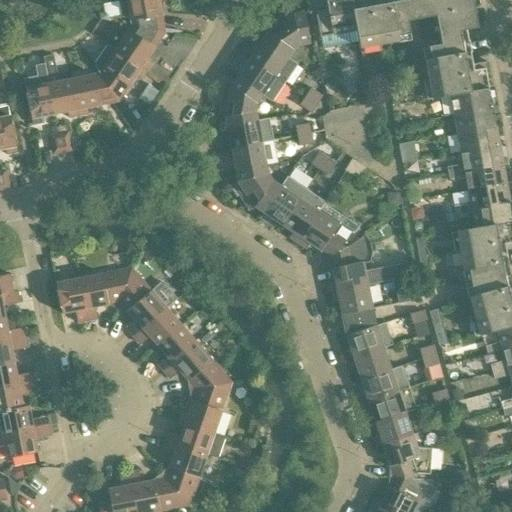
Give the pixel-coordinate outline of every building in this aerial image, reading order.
[(164,1),(163,0),(117,0),(122,18),(130,20),(130,26),(164,34),(159,2),(164,1)] [(358,30),(352,0),(325,0),(327,10),(315,12),(321,49),(358,43),(356,31),(358,30)] [(408,21),(418,19),(414,0),(406,0),(374,6),(373,1),(377,0),(352,0),(358,30),(356,31),(358,43),(359,48),(399,41),(398,36),(410,34),(408,21)] [(414,0),(418,19),(435,16),(439,35),(460,31),(478,28),(472,0),(414,0)] [(267,31),(261,41),(287,58),(292,50),(299,45),(309,43),(304,12),(294,14),(291,9),(264,26),(267,31)] [(146,60),(164,34),(130,26),(129,31),(115,51),(146,72),(151,63),(146,60)] [(467,71),(460,31),(439,35),(441,45),(428,48),(430,59),(425,60),(432,100),(441,98),(451,97),(450,95),(489,88),(485,69),(488,68),(487,62),(471,65),(472,70),(467,71)] [(296,65),(287,58),(261,41),(249,59),(274,76),(284,83),(296,65)] [(146,72),(115,51),(107,45),(92,66),(97,73),(106,85),(118,102),(135,76),(140,80),(146,72)] [(78,116),(71,80),(58,83),(53,56),(43,58),(44,64),(46,74),(48,84),(54,115),(66,113),(68,118),(78,116)] [(284,83),(274,76),(249,59),(236,78),(261,95),(271,102),(284,83)] [(48,84),(46,74),(44,64),(34,66),(36,76),(23,79),(32,125),(42,123),(41,118),(54,115),(48,84)] [(94,75),(71,80),(78,116),(88,114),(87,108),(100,106),(118,102),(106,85),(97,73),(94,75)] [(256,102),(261,95),(236,78),(230,86),(224,84),(217,116),(224,118),(226,126),(256,120),(255,111),(256,102)] [(310,87),(304,96),(316,104),(322,95),(310,87)] [(492,107),(489,88),(450,95),(451,97),(441,98),(444,117),(454,115),(454,114),(492,107)] [(309,113),(316,104),(304,96),(298,105),(309,113)] [(8,106),(0,107),(0,150),(4,149),(5,155),(17,153),(8,106)] [(496,126),(492,107),(454,114),(454,115),(458,133),(496,126)] [(268,118),(256,120),(226,126),(230,148),(261,142),(272,140),(268,118)] [(294,126),(296,135),(310,133),(308,124),(294,126)] [(461,152),(499,145),(496,126),(458,133),(461,152)] [(53,154),(74,150),(71,129),(50,133),(53,154)] [(312,144),(310,133),(296,135),(298,146),(312,144)] [(402,143),(403,160),(417,159),(415,141),(402,143)] [(265,164),(261,142),(230,148),(234,170),(265,164)] [(503,164),(499,145),(461,152),(463,164),(448,167),(449,174),(503,164)] [(317,169),(325,157),(318,152),(310,164),(317,169)] [(335,164),(325,157),(317,169),(327,176),(335,164)] [(263,213),(279,187),(271,181),(267,175),(265,164),(234,170),(237,181),(231,185),(249,211),(254,208),(263,213)] [(506,183),(503,164),(449,174),(451,182),(466,179),(468,190),(506,183)] [(9,169),(0,171),(0,188),(13,186),(9,169)] [(263,213),(260,218),(268,224),(271,219),(282,226),(298,199),(305,189),(286,177),(279,187),(263,213)] [(510,202),(506,183),(468,190),(470,202),(455,205),(456,212),(510,202)] [(298,244),(318,212),(324,204),(325,202),(305,189),(298,199),(282,226),(292,233),(289,238),(298,244)] [(511,221),(511,215),(510,202),(456,212),(457,219),(473,216),(475,229),(511,221)] [(359,227),(324,204),(318,212),(298,244),(306,249),(309,244),(321,251),(326,260),(357,238),(354,236),(359,227)] [(511,221),(475,229),(456,232),(464,271),(469,270),(472,286),(473,291),(473,295),(507,286),(506,282),(504,276),(498,246),(504,245),(505,251),(511,249),(511,221)] [(357,238),(326,260),(332,268),(335,282),(329,283),(331,293),(367,285),(362,263),(369,261),(371,252),(369,242),(364,234),(357,238)] [(424,239),(416,240),(418,251),(426,250),(424,239)] [(426,250),(418,251),(420,262),(428,261),(426,250)] [(428,261),(420,262),(422,273),(430,272),(428,261)] [(118,308),(132,269),(79,279),(87,315),(96,313),(95,307),(108,304),(118,308)] [(167,308),(132,269),(118,308),(127,311),(136,321),(132,325),(139,333),(167,308)] [(435,296),(430,272),(422,273),(426,298),(435,296)] [(10,274),(0,276),(0,287),(12,285),(10,274)] [(87,315),(79,279),(57,283),(62,313),(75,311),(77,323),(97,319),(96,313),(87,315)] [(12,285),(0,287),(0,291),(1,295),(14,293),(12,285)] [(371,309),(367,285),(331,293),(332,303),(339,302),(341,315),(371,309)] [(511,303),(507,286),(473,295),(470,296),(480,335),(498,330),(511,326),(511,303)] [(403,291),(405,302),(420,299),(418,289),(403,291)] [(0,295),(0,318),(6,318),(3,306),(20,303),(17,292),(14,293),(1,295),(0,295)] [(158,345),(181,325),(167,308),(139,333),(132,325),(127,329),(141,345),(150,337),(158,345)] [(345,336),(353,358),(382,348),(392,345),(384,323),(375,326),(373,319),(371,309),(341,315),(343,327),(345,336)] [(438,309),(430,312),(433,323),(441,321),(438,309)] [(412,324),(426,320),(423,311),(410,314),(412,324)] [(8,330),(6,318),(0,318),(0,341),(26,337),(24,327),(8,330)] [(441,321),(433,323),(436,334),(444,331),(441,321)] [(168,367),(196,342),(181,325),(158,345),(167,356),(158,364),(171,379),(175,375),(168,367)] [(511,345),(511,326),(498,330),(501,340),(486,345),(488,352),(503,348),(511,345)] [(444,331),(436,334),(439,346),(447,343),(444,331)] [(28,347),(26,337),(0,341),(0,365),(14,363),(12,350),(28,347)] [(231,382),(196,342),(168,367),(175,375),(180,370),(189,381),(191,391),(231,382)] [(511,366),(511,345),(503,348),(506,360),(491,365),(493,372),(511,366)] [(418,350),(421,360),(435,355),(432,346),(418,350)] [(390,370),(382,348),(353,358),(360,380),(390,370)] [(438,365),(435,355),(421,360),(424,369),(438,365)] [(17,376),(14,363),(0,365),(0,388),(35,382),(33,372),(17,376)] [(401,366),(390,370),(360,380),(368,402),(409,389),(401,366)] [(511,366),(493,372),(495,378),(510,374),(511,381),(511,366)] [(37,392),(35,382),(0,388),(0,411),(23,408),(23,407),(21,395),(37,392)] [(213,434),(231,382),(191,391),(193,400),(188,413),(182,411),(179,422),(184,424),(213,434)] [(416,410),(409,389),(368,402),(375,424),(404,414),(416,410)] [(431,394),(434,404),(448,399),(445,390),(431,394)] [(511,405),(511,397),(501,401),(503,408),(511,405)] [(450,409),(448,399),(434,404),(436,413),(450,409)] [(511,405),(503,408),(505,416),(511,413),(511,405)] [(28,406),(23,407),(23,408),(0,411),(0,435),(3,435),(2,434),(50,425),(48,416),(31,419),(28,406)] [(412,435),(404,414),(375,424),(379,435),(374,437),(377,447),(412,435)] [(224,438),(213,434),(184,424),(180,435),(169,431),(162,451),(170,453),(172,443),(206,455),(217,459),(224,438)] [(451,433),(449,424),(436,428),(439,437),(451,433)] [(52,435),(50,425),(2,434),(3,435),(7,458),(38,452),(35,439),(52,435)] [(416,447),(412,435),(377,447),(380,456),(386,454),(390,467),(390,477),(413,478),(419,478),(420,474),(430,474),(431,448),(416,447)] [(188,504),(206,455),(172,443),(170,453),(174,455),(169,467),(161,474),(188,504)] [(136,511),(130,479),(139,477),(138,470),(119,474),(122,486),(108,489),(110,500),(98,503),(100,511),(136,511)] [(149,511),(188,504),(161,474),(155,479),(141,482),(139,477),(130,479),(136,511),(149,511)] [(374,505),(386,511),(414,511),(426,506),(434,488),(431,487),(431,479),(419,478),(413,478),(390,477),(389,486),(383,499),(378,497),(374,505)]
